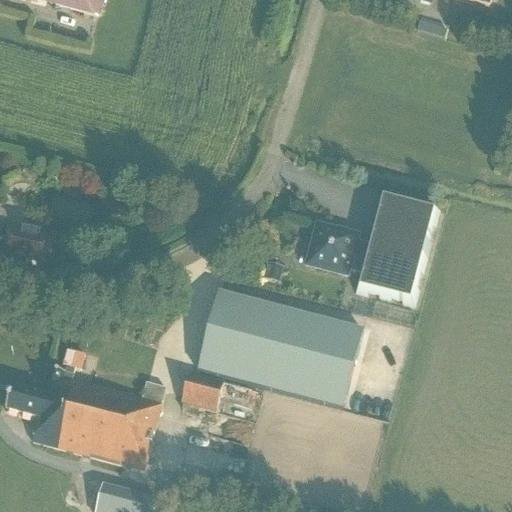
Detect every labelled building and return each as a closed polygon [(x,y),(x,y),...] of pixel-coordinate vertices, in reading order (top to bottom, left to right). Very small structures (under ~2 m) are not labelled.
[(28,0),(98,19),(103,0),(28,0)] [(421,0),(420,4),(428,6),(430,0),(449,0),(489,12),(492,0),(421,0)] [(357,245),(360,236),(316,227),(304,272),(349,283),(351,276),(364,280),(361,294),(412,307),(435,216),(384,205),(372,249),(357,245)] [(0,240),(2,241),(0,251),(0,266),(49,279),(59,240),(6,227),(7,225),(4,216),(0,212),(0,240)] [(220,295),(199,374),(343,412),(364,333),(220,295)] [(66,375),(49,370),(41,397),(12,390),(6,413),(39,422),(32,445),(145,475),(167,391),(147,386),(143,401),(74,382),(75,377),(74,377),(76,372),(82,373),(86,358),(68,353),(64,368),(67,369),(66,375)] [(225,385),(190,376),(182,406),(217,415),(225,385)] [(155,511),(158,503),(104,488),(97,511),(155,511)]
